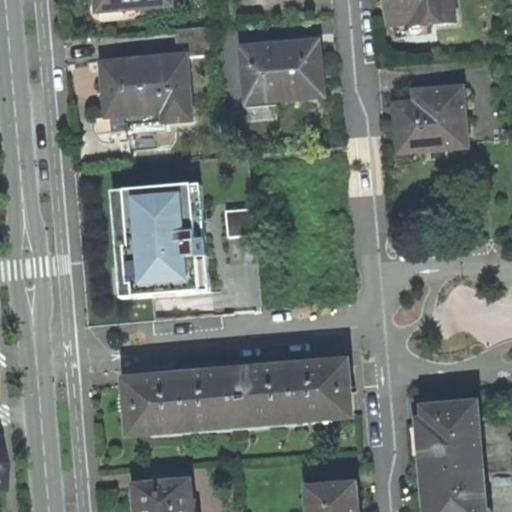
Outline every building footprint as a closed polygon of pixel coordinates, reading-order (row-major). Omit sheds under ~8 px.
[(149,13),(149,6),(100,12),(99,0),(90,0),(91,16),(97,21),(127,19),(149,13)] [(149,6),(173,4),(172,0),(99,0),(100,12),(149,6)] [(414,25),(458,20),(456,0),(389,0),(392,24),(414,22),(414,25)] [(111,127),(193,119),(189,57),(212,55),(210,26),(178,28),(180,55),(161,57),(161,60),(124,63),(124,60),(105,62),(107,92),(111,127)] [(322,41),(245,48),(250,104),(328,97),(325,66),(322,41)] [(447,150),(470,148),(464,88),(419,92),(420,104),(398,105),(399,123),(402,150),(446,146),(447,150)] [(126,297),(213,290),(210,247),(204,187),(117,194),(126,297)] [(249,213),(227,215),(229,235),(251,234),(249,213)] [(135,434),(353,416),(349,365),(289,370),(183,379),(131,383),(135,434)] [(487,511),(481,416),(431,420),(431,426),(432,431),(426,431),(432,511),(487,511)] [(362,511),(360,484),(311,488),(313,509),(307,510),(306,511),(362,511)] [(192,511),(191,485),(138,489),(140,511),(134,511),(133,511),(192,511)]
